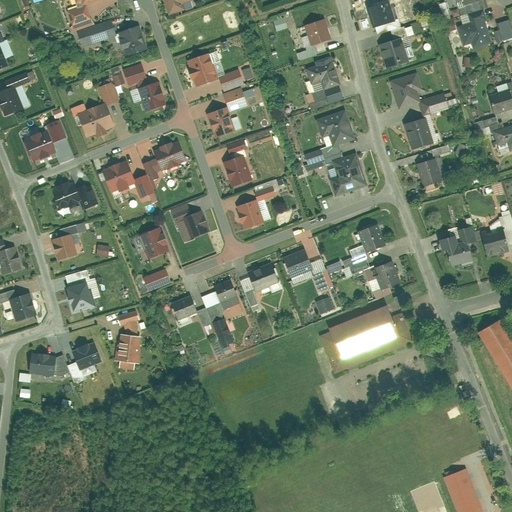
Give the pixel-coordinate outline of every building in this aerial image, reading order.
[(184,9),(183,4),(192,1),(191,0),(163,0),(168,15),(184,9)] [(386,0),(366,7),(373,27),(394,20),(387,0),(386,0)] [(86,5),(67,12),(72,26),(91,20),(86,5)] [(463,46),(472,43),(473,49),(491,43),(485,25),(488,24),(484,10),(467,15),(470,24),(457,28),(463,46)] [(284,17),(274,20),(277,31),(288,28),(284,17)] [(358,20),(361,31),(371,28),(367,17),(358,20)] [(304,26),(311,46),(330,40),(323,20),(304,26)] [(500,30),(495,31),(497,43),(511,39),(511,24),(511,20),(498,22),(500,30)] [(82,46),(115,35),(111,21),(77,32),(82,46)] [(118,33),(127,57),(149,49),(140,25),(118,33)] [(411,27),(405,29),(408,36),(414,34),(411,27)] [(378,46),(385,69),(408,61),(400,39),(378,46)] [(187,61),(197,86),(217,78),(208,53),(187,61)] [(225,74),(219,59),(217,59),(215,56),(211,57),(218,76),(225,74)] [(311,84),(320,81),(323,90),(339,84),(331,61),(306,70),(311,84)] [(148,80),(143,63),(123,69),(128,86),(148,80)] [(246,80),(254,77),(251,67),(242,70),(246,80)] [(240,70),(220,77),(225,91),(245,84),(240,70)] [(121,73),(113,76),(116,87),(125,84),(121,73)] [(421,104),(417,91),(422,90),(417,73),(389,81),(399,111),(421,104)] [(138,88),(145,111),(164,105),(157,82),(138,88)] [(14,86),(0,91),(0,105),(5,116),(24,108),(14,86)] [(225,95),(230,111),(248,106),(242,89),(225,95)] [(488,97),(495,115),(511,108),(511,103),(507,90),(488,97)] [(77,113),(87,138),(96,135),(97,138),(107,134),(106,131),(116,127),(106,102),(77,113)] [(206,114),(215,138),(234,131),(225,107),(206,114)] [(56,118),(64,116),(62,108),(53,111),(56,118)] [(321,139),(329,136),(332,147),(354,140),(344,110),(315,120),(321,139)] [(403,125),(411,150),(432,144),(425,119),(403,125)] [(54,141),(65,137),(60,122),(49,126),(54,141)] [(497,146),(507,142),(510,152),(511,151),(511,124),(492,131),(497,146)] [(34,161),(55,153),(47,133),(26,141),(34,161)] [(155,153),(162,171),(186,162),(178,140),(158,148),(159,152),(155,153)] [(222,163),(231,187),(252,180),(243,155),(222,163)] [(355,155),(333,162),(338,179),(330,181),(335,197),(356,190),(354,182),(363,179),(355,155)] [(416,165),(423,187),(442,181),(435,159),(416,165)] [(103,171),(111,193),(136,183),(127,161),(103,171)] [(53,185),(55,190),(52,191),(57,205),(65,207),(81,201),(74,183),(68,185),(66,180),(53,185)] [(492,184),(495,195),(504,193),(501,181),(492,184)] [(86,208),(90,207),(87,191),(93,190),(92,185),(79,188),(81,202),(85,201),(86,208)] [(272,188),(256,193),(259,200),(275,194),(272,188)] [(87,192),(91,206),(98,205),(94,191),(87,192)] [(237,207),(245,230),(264,223),(255,200),(237,207)] [(191,239),(209,232),(200,212),(182,219),(191,239)] [(377,224),(358,231),(366,252),(385,245),(377,224)] [(473,225),(458,230),(462,243),(467,242),(477,239),(473,225)] [(166,252),(164,246),(168,244),(161,227),(140,236),(149,259),(166,252)] [(481,236),(487,258),(509,252),(503,230),(481,236)] [(51,239),(57,260),(77,255),(71,234),(51,239)] [(458,247),(457,244),(455,236),(438,240),(442,252),(447,250),(458,247)] [(462,243),(457,244),(458,247),(447,250),(451,266),(472,260),(467,242),(462,243)] [(97,255),(109,256),(110,246),(98,244),(97,255)] [(17,245),(0,250),(0,265),(2,274),(23,268),(17,245)] [(313,270),(304,249),(283,258),(292,279),(313,270)] [(391,260),(372,268),(381,290),(399,283),(391,260)] [(327,267),(330,275),(343,269),(340,261),(327,267)] [(247,272),(255,292),(279,282),(271,262),(247,272)] [(148,292),(171,282),(165,269),(143,278),(148,292)] [(231,278),(214,285),(221,302),(238,295),(231,278)] [(74,313),(93,307),(86,284),(66,290),(69,297),(67,297),(69,306),(71,305),(74,313)] [(30,293),(9,299),(16,321),(36,315),(30,293)] [(403,295),(393,299),(396,307),(406,303),(403,295)] [(171,305),(178,321),(197,313),(190,297),(171,305)] [(315,302),(320,315),(333,310),(328,297),(315,302)] [(396,308),(319,338),(334,373),(410,343),(396,308)] [(215,332),(221,348),(235,342),(225,318),(210,324),(213,331),(209,333),(209,334),(215,332)] [(511,344),(498,323),(478,336),(511,387),(511,344)] [(118,333),(114,359),(138,363),(142,336),(118,333)] [(223,347),(226,354),(232,352),(229,345),(223,347)] [(81,369),(100,361),(93,346),(75,353),(81,369)] [(29,373),(54,376),(56,355),(31,352),(29,373)] [(20,372),(19,381),(31,382),(32,374),(20,372)] [(21,388),(20,397),(30,398),(31,390),(21,388)] [(483,511),(466,469),(443,479),(456,511),(483,511)]
